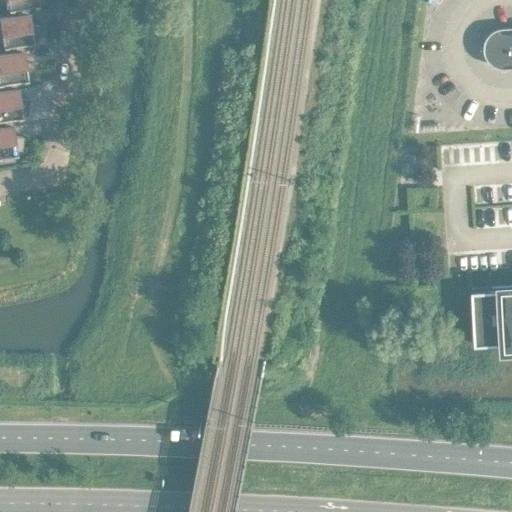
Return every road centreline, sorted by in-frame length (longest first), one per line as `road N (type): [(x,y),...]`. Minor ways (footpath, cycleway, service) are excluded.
road 1 (secondary): [(511,461),(0,435)]
road 2 (secondary): [(0,503),(303,511)]
road 3 (residential): [(0,181),(26,176),(59,146),(79,0)]
